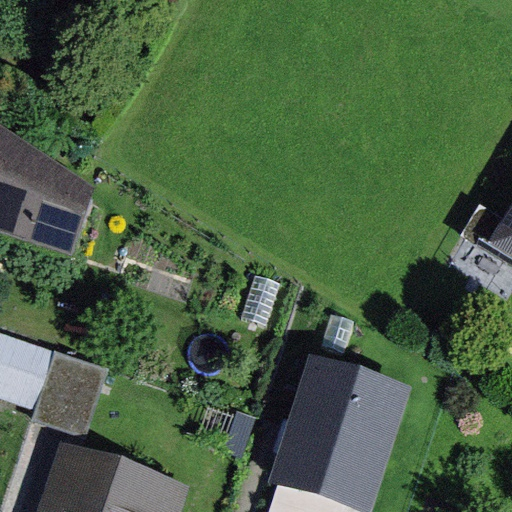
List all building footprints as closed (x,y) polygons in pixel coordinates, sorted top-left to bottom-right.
[(0,222),(75,250),(94,198),(0,136),(0,222)] [(511,224),(489,266),(511,278),(511,224)] [(116,368),(0,330),(0,392),(45,407),(40,420),(94,438),(116,368)] [(360,511),(404,384),(322,356),(269,511),(360,511)] [(190,511),(196,495),(63,453),(44,511),(190,511)]
